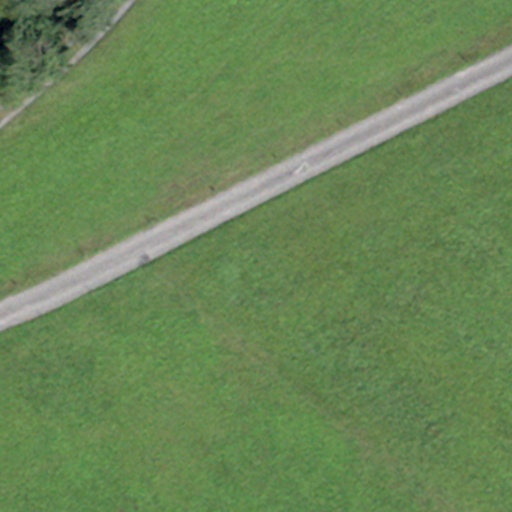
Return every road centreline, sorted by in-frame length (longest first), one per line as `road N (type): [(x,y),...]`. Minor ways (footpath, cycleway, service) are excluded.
road 1 (unclassified): [(0,322),(511,78)]
road 2 (residential): [(0,108),(130,0)]
